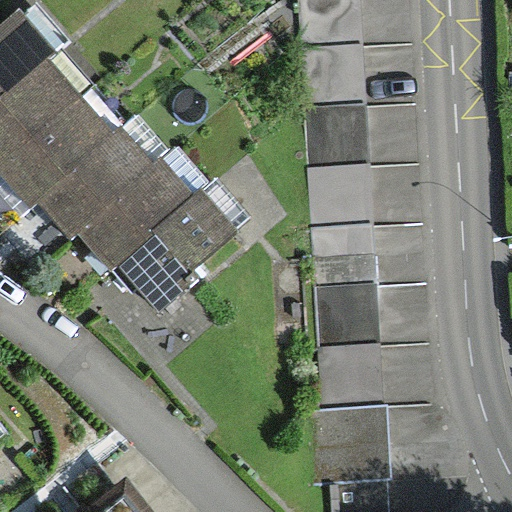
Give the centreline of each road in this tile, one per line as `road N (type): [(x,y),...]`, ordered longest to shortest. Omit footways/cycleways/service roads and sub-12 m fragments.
road 1 (residential): [(511,477),(474,372),(450,0)]
road 2 (residential): [(241,511),(96,378),(0,305)]
